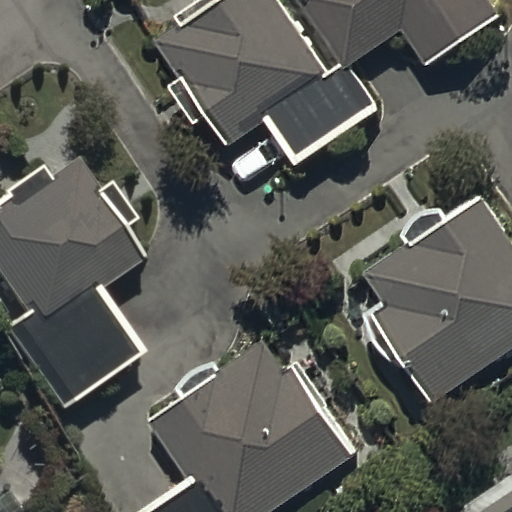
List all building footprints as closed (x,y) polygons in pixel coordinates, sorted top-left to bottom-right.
[(331,89),(272,0),(240,0),(229,7),(224,0),(210,0),(175,23),(181,32),(158,47),(183,87),(170,96),(196,135),(210,126),(229,155),(269,129),(299,174),(382,120),(352,75),(331,89)] [(297,0),(295,1),(346,76),(405,36),(430,74),(504,23),(488,0),(297,0)] [(143,271),(122,241),(135,231),(106,192),(94,200),(74,171),(45,192),(34,177),(4,198),(11,207),(0,215),(0,319),(70,417),(142,366),(98,304),(143,271)] [(511,238),(490,208),(455,232),(444,216),(408,242),(413,250),(366,283),(389,316),(377,325),(439,414),(511,362),(511,238)] [(288,378),(268,347),(223,376),(219,370),(185,392),(192,403),(156,425),(200,496),(174,511),(281,511),(358,464),(299,370),(288,378)] [(511,511),(511,485),(466,511),(511,511)]
